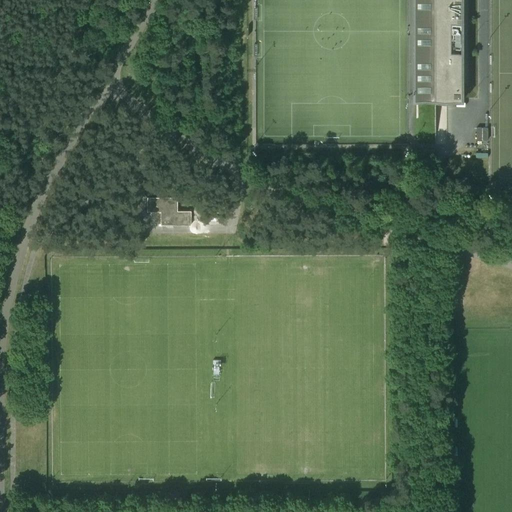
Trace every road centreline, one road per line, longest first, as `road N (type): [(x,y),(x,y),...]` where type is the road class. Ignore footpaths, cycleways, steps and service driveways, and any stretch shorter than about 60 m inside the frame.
road 1 (unclassified): [(511,264),(226,166),(105,82)]
road 2 (unclassified): [(105,82),(34,208),(0,346)]
